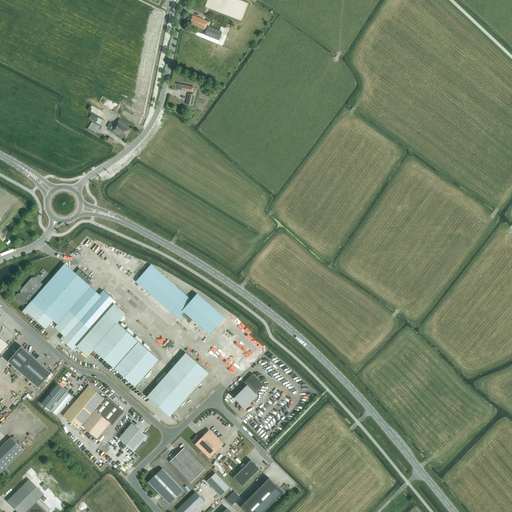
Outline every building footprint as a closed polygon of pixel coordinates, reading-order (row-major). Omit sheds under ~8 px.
[(184,22),(205,30),(206,28),(207,26),(206,26),(208,22),(187,14),(184,22)] [(222,32),(208,27),(205,35),(219,41),(222,32)] [(180,90),(193,92),(194,87),(188,86),(178,84),(173,83),(172,89),(177,90),(178,89),(180,89),(180,90)] [(125,139),(131,129),(127,126),(129,124),(119,119),(116,124),(114,122),(113,124),(110,122),(107,127),(109,128),(109,129),(109,130),(118,136),(118,137),(121,139),(122,137),(125,139)] [(96,133),(100,127),(92,122),(88,129),(96,133)] [(76,273),(65,264),(45,286),(35,278),(32,278),(21,290),(21,293),(18,294),(15,296),(15,300),(25,308),(22,311),(26,315),(28,313),(46,329),(53,321),(56,323),(57,325),(55,328),(64,335),(60,339),(73,350),(77,346),(88,356),(94,350),(135,387),(159,360),(117,323),(126,314),(114,304),(116,302),(103,290),(100,295),(87,284),(92,279),(80,268),(76,273)] [(152,266),(138,283),(180,320),(185,313),(211,336),(226,319),(198,295),(193,301),(152,266)] [(51,373),(21,346),(8,361),(38,388),(51,373)] [(208,373),(186,353),(147,397),(170,417),(208,373)] [(263,384),(252,374),(244,382),(247,385),(234,398),(245,409),(258,396),(255,393),(263,384)] [(58,384),(42,403),(49,410),(66,391),(58,384)] [(105,399),(104,398),(89,385),(63,416),(78,429),(81,425),(97,439),(110,423),(112,425),(123,412),(108,398),(105,399)] [(147,436),(132,423),(119,439),(134,452),(147,436)] [(223,444),(209,430),(201,438),(197,435),(192,440),(195,444),(209,458),(223,444)] [(0,473),(24,450),(11,437),(0,448),(0,473)] [(184,448),(170,461),(190,483),(205,469),(184,448)] [(259,468),(251,460),(233,478),(242,486),(259,468)] [(217,461),(213,466),(225,477),(227,475),(225,473),(227,471),(217,461)] [(183,490),(162,468),(148,482),(169,504),(183,490)] [(27,472),(33,477),(36,474),(30,469),(27,472)] [(207,481),(221,496),(229,487),(216,473),(207,481)] [(241,506),(246,511),(263,511),(283,492),(269,478),(241,506)] [(47,511),(50,509),(39,499),(44,494),(29,480),(7,501),(18,511),(17,511),(47,511)] [(58,486),(55,483),(52,486),(52,485),(48,488),(52,492),(58,486)] [(232,504),(240,497),(234,491),(226,498),(232,504)] [(195,492),(177,509),(179,511),(193,511),(204,502),(195,492)]
